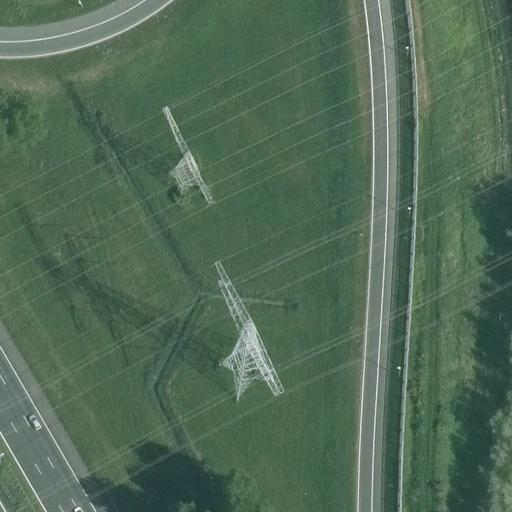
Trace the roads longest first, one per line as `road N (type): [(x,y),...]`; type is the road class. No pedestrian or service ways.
road 1 (motorway): [(364,511),(378,203),(372,0)]
road 2 (motorway): [(82,511),(0,366)]
road 3 (motorway): [(154,0),(83,38),(0,46)]
